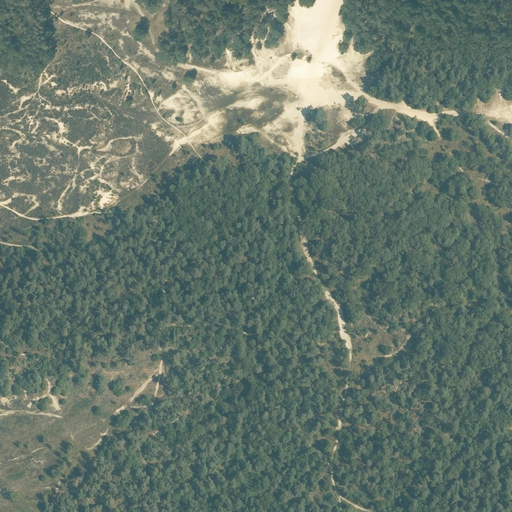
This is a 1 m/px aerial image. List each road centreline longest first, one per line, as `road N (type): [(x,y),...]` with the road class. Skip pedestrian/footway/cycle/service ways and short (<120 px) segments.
road 1 (track): [(304,158),(290,174),(293,198),(305,249),(340,312),(350,354),(329,461)]
road 2 (track): [(511,400),(489,419),(422,511)]
